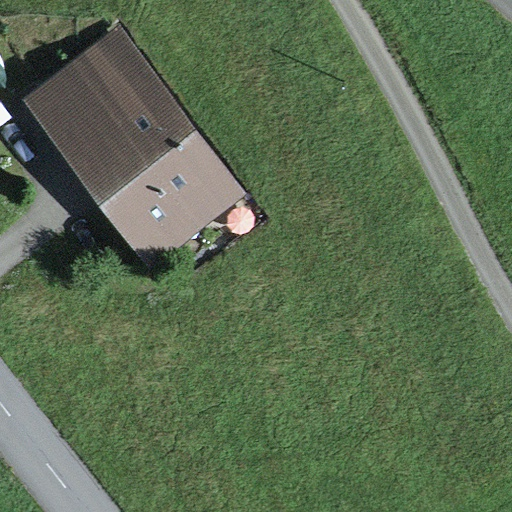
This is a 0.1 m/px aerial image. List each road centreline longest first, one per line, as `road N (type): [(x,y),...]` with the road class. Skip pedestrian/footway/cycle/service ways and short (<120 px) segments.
road 1 (residential): [(341,0),(511,313)]
road 2 (tertiary): [(78,511),(0,408)]
